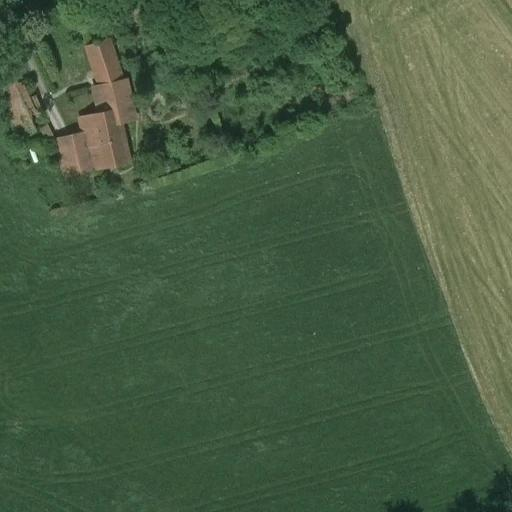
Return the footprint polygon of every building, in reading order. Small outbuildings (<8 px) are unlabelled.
[(88,47),(100,86),(100,87),(121,80),(108,40),(88,47)] [(94,88),(101,114),(117,110),(119,121),(133,118),(125,79),(121,80),(100,87),(100,86),(94,88)] [(0,85),(0,98),(6,112),(24,103),(14,80),(0,85)] [(40,139),(24,103),(6,112),(21,147),(40,139)] [(128,161),(119,121),(117,110),(101,114),(80,119),(85,137),(71,140),(78,172),(128,161)]
